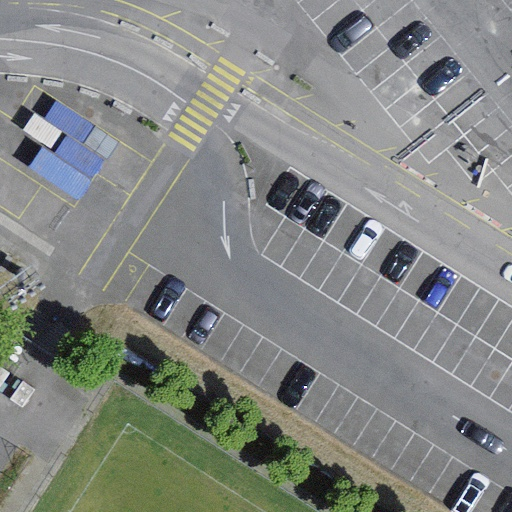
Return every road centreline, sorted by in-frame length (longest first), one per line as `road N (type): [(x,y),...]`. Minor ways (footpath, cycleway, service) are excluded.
road 1 (residential): [(511,278),(272,131),(201,113)]
road 2 (residential): [(0,39),(84,50),(151,78),(201,113)]
